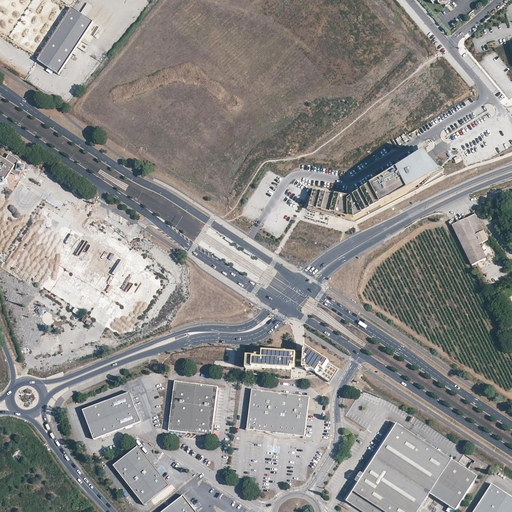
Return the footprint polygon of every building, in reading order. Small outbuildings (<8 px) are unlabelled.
[(93,23),(73,9),(38,60),(38,61),(48,68),(53,71),(59,75),(72,54),(76,49),(93,23)] [(76,49),(72,54),(77,57),(81,52),(76,49)] [(356,221),(444,176),(424,147),(350,194),(313,188),(311,200),(307,208),(356,221)] [(0,181),(3,183),(7,177),(9,174),(13,176),(18,177),(19,173),(21,174),(23,166),(16,165),(17,162),(7,155),(3,161),(0,158),(0,181)] [(3,183),(0,181),(0,186),(9,185),(7,177),(3,183)] [(485,235),(484,232),(476,215),(451,226),(471,266),(486,259),(479,245),(488,241),(485,235)] [(29,246),(25,244),(25,228),(3,269),(9,272),(11,268),(24,276),(26,276),(26,281),(27,279),(71,303),(71,291),(61,286),(61,276),(65,269),(53,262),(53,257),(55,252),(51,252),(44,249),(40,249),(35,246),(29,246)] [(253,369),(253,367),(292,370),(292,368),(303,368),(303,371),(312,371),(330,383),(339,370),(328,364),(329,362),(305,346),(305,351),(305,355),(292,354),(293,350),(268,348),(268,352),(263,351),(262,355),(255,354),(255,357),(247,356),(246,369),(253,369)] [(169,430),(213,435),(218,386),(175,382),(169,430)] [(263,432),(275,433),(285,434),(296,435),(305,436),(309,396),(251,390),(247,430),(263,432)] [(102,437),(115,432),(126,428),(134,425),(142,421),(131,393),(84,411),(95,439),(102,437)] [(394,422),(361,472),(365,474),(397,424),(394,422)] [(347,501),(364,511),(417,511),(430,493),(457,510),(479,476),(459,463),(397,424),(365,474),(359,483),(347,501)] [(139,447),(115,467),(146,505),(170,486),(157,470),(152,463),(139,447)] [(469,467),(478,473),(482,466),(475,462),(473,465),(471,464),(469,467)] [(356,481),(359,483),(365,474),(361,472),(356,481)] [(344,499),(347,501),(359,483),(356,481),(344,499)] [(511,511),(511,497),(492,484),(474,511),(511,511)] [(182,496),(161,511),(194,511),(182,496)]
